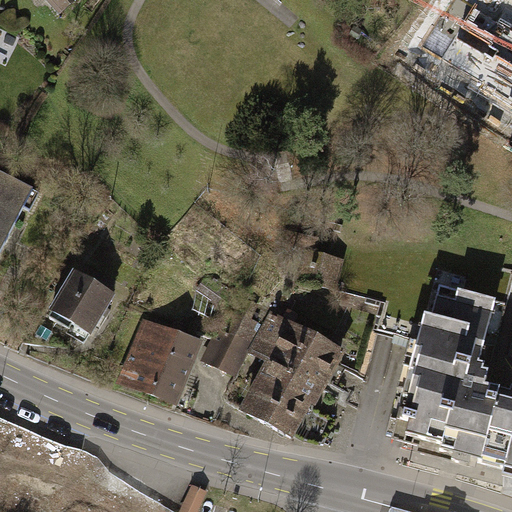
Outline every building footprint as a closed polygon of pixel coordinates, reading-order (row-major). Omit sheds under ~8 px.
[(40,0),(57,17),(74,0),(40,0)] [(511,108),(511,22),(493,13),(482,33),(511,47),(486,95),(511,108)] [(0,246),(30,187),(0,171),(0,246)] [(296,278),(335,288),(342,260),(303,250),(296,278)] [(68,268),(42,312),(84,336),(110,292),(68,268)] [(228,293),(204,276),(195,288),(219,306),(228,293)] [(423,441),(421,448),(481,463),(500,388),(505,371),(490,368),(506,305),(439,287),(431,318),(425,316),(394,433),(423,441)] [(244,415),(286,439),(336,350),(268,312),(249,347),(274,361),(244,415)] [(199,359),(231,374),(255,324),(232,313),(224,331),(215,327),(199,359)] [(139,321),(115,384),(171,405),(195,343),(139,321)] [(511,390),(500,388),(481,463),(503,470),(502,476),(511,478),(511,390)] [(199,511),(208,493),(193,486),(180,511),(199,511)]
